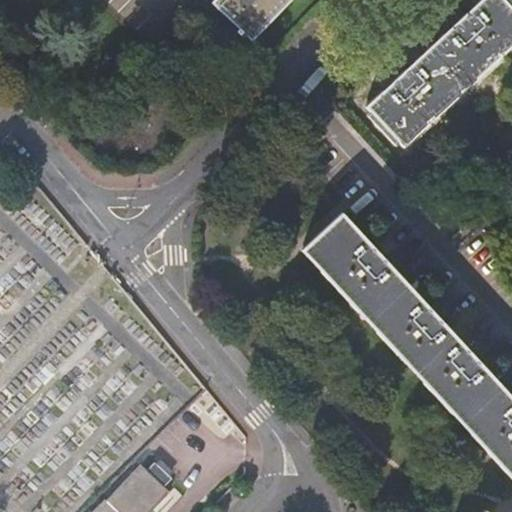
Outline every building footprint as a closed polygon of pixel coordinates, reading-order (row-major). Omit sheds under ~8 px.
[(288,0),(214,0),(214,1),(252,38),(288,0)] [(404,148),(511,46),(511,11),(501,0),(482,0),(366,108),(404,148)] [(511,399),(341,215),(302,252),(511,478),(511,399)] [(148,511),(163,496),(155,488),(141,474),(131,465),(86,511),(148,511)] [(164,479),(150,466),(141,474),(155,488),(164,479)]
